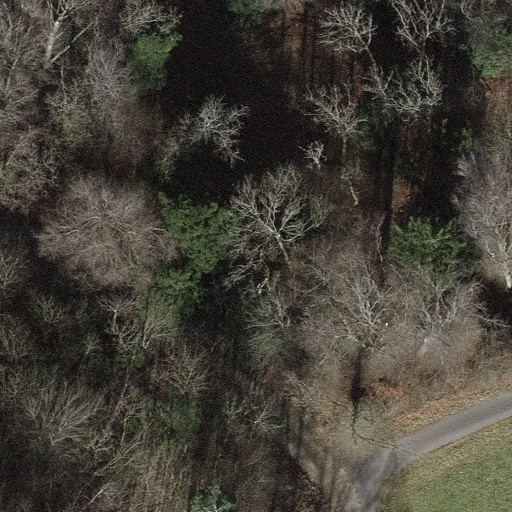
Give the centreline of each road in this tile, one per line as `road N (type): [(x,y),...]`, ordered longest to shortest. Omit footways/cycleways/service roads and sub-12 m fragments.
road 1 (track): [(353,479),(80,256),(0,215)]
road 2 (track): [(511,401),(353,479),(357,511)]
